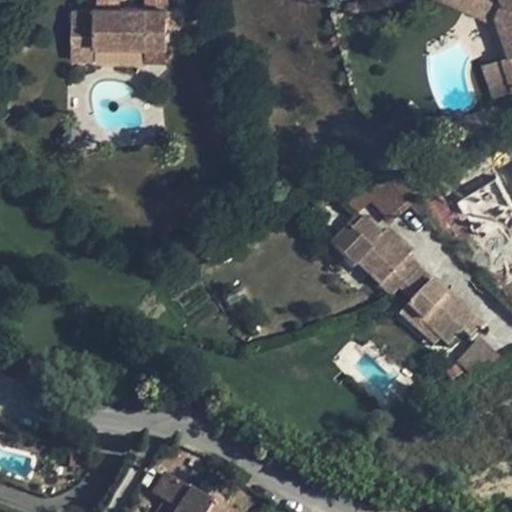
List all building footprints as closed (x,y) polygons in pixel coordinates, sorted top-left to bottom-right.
[(71,0),(72,7),(70,7),(70,42),(93,42),(93,45),(145,45),(166,46),(166,28),(179,28),(179,8),(167,8),(166,0),(146,0),(147,7),(128,7),(127,0),(71,0)] [(465,0),(448,0),(490,20),(496,15),(465,0)] [(511,0),(465,0),(496,15),(510,54),(502,56),(511,83),(511,0)] [(496,15),(490,20),(502,56),(510,54),(496,15)] [(166,46),(145,45),(145,60),(166,61),(166,46)] [(493,96),(511,89),(511,83),(502,56),(482,64),(493,96)] [(366,192),(392,221),(412,203),(395,183),(366,192)] [(371,200),(363,193),(348,202),(359,211),(371,200)] [(348,227),(351,230),(362,217),(356,213),(345,224),(348,227)] [(348,227),(336,240),(330,246),(344,260),(352,267),(356,263),(380,285),(391,296),(399,288),(418,267),(408,257),(412,252),(387,228),(381,235),(378,239),(372,234),(376,230),(362,217),(351,230),(348,227)] [(381,235),(376,230),(372,234),(378,239),(381,235)] [(331,235),(319,247),(330,246),(336,240),(331,235)] [(330,246),(319,247),(338,265),(344,260),(330,246)] [(418,267),(399,288),(412,300),(399,313),(415,328),(421,321),(440,339),(447,345),(461,332),(468,339),(483,324),(456,299),(454,301),(447,294),(449,291),(448,291),(445,293),(431,279),(418,267)] [(449,291),(447,294),(454,301),(456,299),(449,291)] [(421,321),(415,328),(432,346),(440,339),(421,321)] [(499,358),(480,339),(457,363),(474,379),(499,358)] [(147,366),(145,380),(156,381),(157,367),(147,366)] [(163,502),(156,511),(221,511),(204,500),(164,474),(152,494),(163,502)] [(209,493),(204,500),(221,511),(223,511),(227,505),(209,493)]
